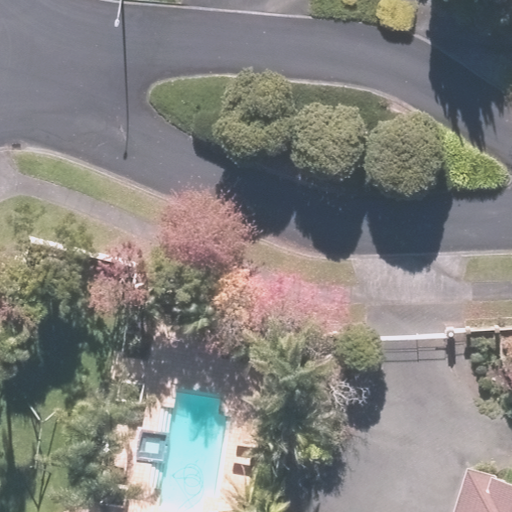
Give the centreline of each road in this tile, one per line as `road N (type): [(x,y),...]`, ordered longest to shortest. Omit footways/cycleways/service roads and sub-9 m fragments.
road 1 (residential): [(511,218),(336,220),(245,189),(131,134),(66,69)]
road 2 (residential): [(66,69),(172,53),(300,48),(449,83),(511,128)]
